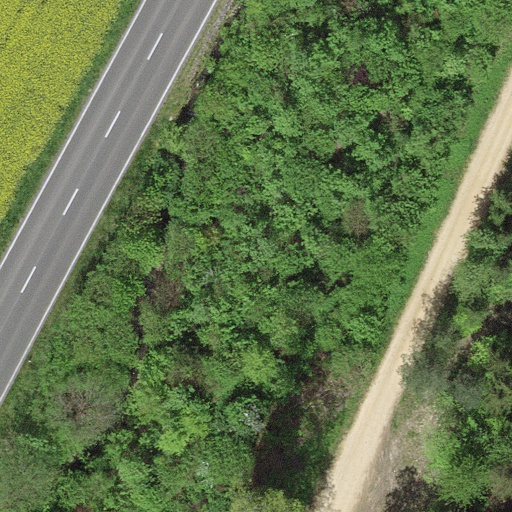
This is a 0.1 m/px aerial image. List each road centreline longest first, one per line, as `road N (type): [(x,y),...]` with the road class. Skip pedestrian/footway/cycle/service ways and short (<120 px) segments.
road 1 (track): [(511,114),(334,511)]
road 2 (tertiary): [(0,332),(182,0)]
